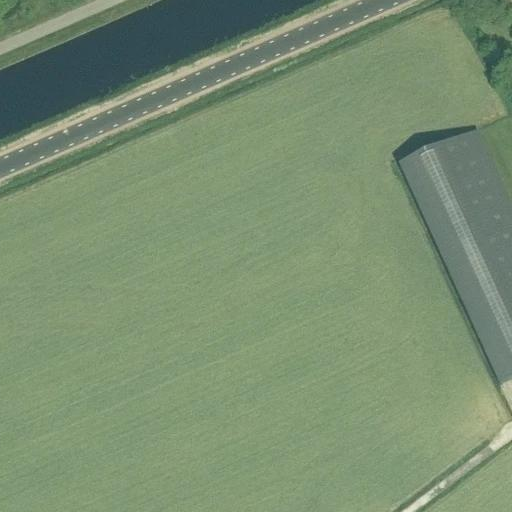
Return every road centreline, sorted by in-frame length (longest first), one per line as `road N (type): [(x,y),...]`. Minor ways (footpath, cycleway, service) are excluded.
road 1 (tertiary): [(0,172),(396,0)]
road 2 (unclassified): [(0,51),(118,0)]
road 3 (track): [(511,435),(414,511)]
